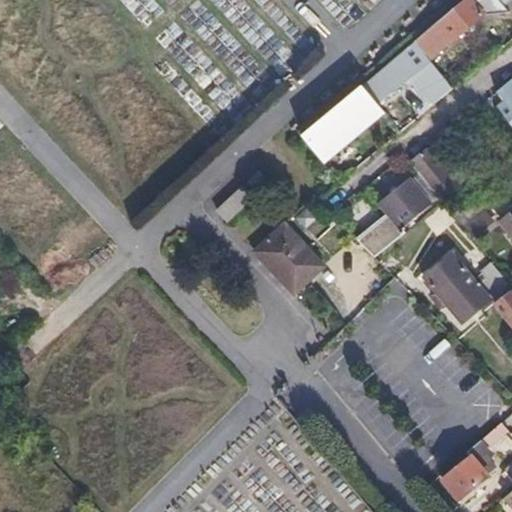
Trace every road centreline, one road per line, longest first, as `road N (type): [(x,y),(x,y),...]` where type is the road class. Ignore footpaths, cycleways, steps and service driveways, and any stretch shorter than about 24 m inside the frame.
road 1 (residential): [(511,55),(372,170)]
road 2 (residential): [(414,511),(311,389)]
